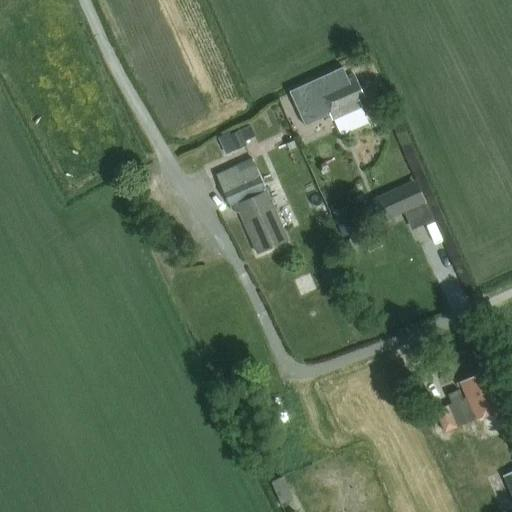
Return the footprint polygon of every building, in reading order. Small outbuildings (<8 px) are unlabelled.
[(342,68),(291,92),(305,126),(331,115),(333,119),(362,107),(359,100),(364,98),(354,75),(347,79),(342,68)] [(240,131),(229,135),(235,151),(247,146),(245,142),(240,131)] [(258,255),(289,241),(253,161),(216,177),(227,202),(232,200),(234,201),(258,255)] [(417,181),(373,200),(382,223),(426,203),(417,181)] [(344,206),(332,211),(343,237),(355,232),(344,206)] [(357,237),(345,242),(350,251),(361,245),(357,237)] [(327,265),(320,270),(326,279),(333,273),(327,265)] [(455,423),(474,415),(476,420),(505,407),(491,376),(484,379),(482,373),(460,383),(466,397),(462,398),(458,389),(448,394),(451,403),(435,410),(445,432),(456,427),(455,423)] [(281,478),(272,482),(281,503),(290,499),(281,478)]
